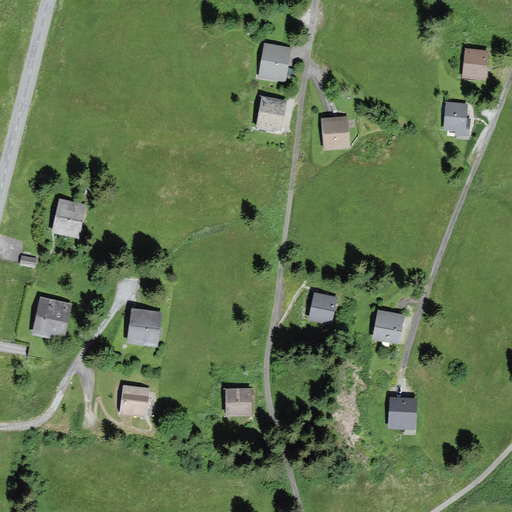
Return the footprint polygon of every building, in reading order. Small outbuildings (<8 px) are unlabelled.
[(290,49),(266,45),(261,77),(284,81),(290,49)] [(487,53),(467,50),(464,76),(484,79),(487,53)] [(285,102),(264,98),(258,127),(279,131),(285,102)] [(467,105),(447,103),(445,128),(456,129),(456,135),(468,136),(470,119),(466,118),(467,105)] [(345,118),(323,120),(325,149),(348,147),(345,118)] [(86,206),(61,200),(53,232),(79,238),(86,206)] [(35,266),(37,257),(22,254),(20,263),(35,266)] [(335,298),(316,294),(310,319),(330,324),(335,298)] [(70,305),(41,299),(34,334),(63,340),(70,305)] [(159,313),(133,310),(129,342),(156,345),(159,313)] [(403,316),(380,312),(375,338),(398,342),(403,316)] [(148,389),(124,386),(121,412),(145,415),(148,389)] [(251,389),(227,390),(228,415),(252,414),(251,389)] [(415,400),(391,399),(389,427),(414,429),(415,400)]
